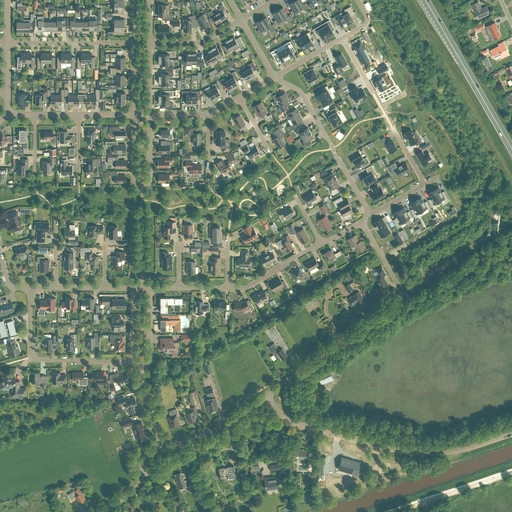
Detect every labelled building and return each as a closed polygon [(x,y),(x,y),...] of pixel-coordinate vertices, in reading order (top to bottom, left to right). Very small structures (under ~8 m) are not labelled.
[(299,9),(294,0),(289,3),(292,10),(290,11),(293,16),(296,15),(294,12),(299,9)] [(294,0),(299,9),(302,8),(304,10),(308,8),(305,2),(303,4),(300,0),(294,0)] [(317,2),(315,0),(308,0),(310,2),(308,4),(310,9),(315,6),(314,4),(317,2)] [(158,4),(158,10),(168,10),(168,7),(171,6),(171,4),(172,4),(172,1),(165,1),(165,4),(158,4)] [(486,5),(481,8),(478,1),(472,4),(475,11),(474,11),(478,19),(490,13),(486,5)] [(217,12),(221,21),(227,18),(222,11),(225,9),(222,4),(219,6),(220,8),(218,9),(219,11),(217,12)] [(114,5),(114,13),(123,13),(123,5),(114,5)] [(342,14),(347,24),(349,23),(350,24),(353,22),(353,21),(350,15),(354,13),(350,6),(344,10),(346,14),(343,16),(342,14)] [(283,7),(277,10),(284,21),(285,20),(287,19),(288,22),(293,19),(290,14),(287,15),(283,7)] [(165,19),(172,19),(172,15),(171,15),(171,14),(168,12),(168,10),(158,10),(158,16),(165,16),(165,19)] [(284,21),(277,10),(272,13),(276,19),(277,22),(278,22),(279,24),(281,23),(279,20),(282,19),(283,21),(284,21)] [(212,16),(216,24),(221,21),(217,12),(214,14),(212,12),(211,13),(209,11),(206,13),(209,18),(212,16)] [(193,15),(196,28),(196,27),(200,25),(201,25),(201,27),(204,27),(206,26),(207,25),(208,25),(206,20),(204,17),(202,15),(203,14),(200,16),(199,14),(193,15)] [(347,24),(342,14),(341,14),(342,14),(342,16),(339,18),(337,15),(332,18),(335,24),(339,22),(342,27),(343,28),(346,26),(345,25),(347,24)] [(184,26),(184,31),(185,31),(188,31),(189,30),(191,29),(190,27),(191,27),(196,27),(196,28),(193,15),(187,18),(187,19),(183,19),(184,19),(184,22),(183,22),(183,26),(184,26)] [(266,16),(261,19),(266,28),(267,30),(270,29),(271,31),(276,29),(273,23),(271,25),(266,16)] [(43,18),(35,18),(35,31),(43,31),(43,20),(43,18)] [(57,18),(57,20),(57,31),(65,31),(65,18),(57,18)] [(75,20),(75,18),(67,18),(67,31),(75,31),(75,20)] [(89,31),(97,31),(97,18),(94,18),(89,18),(89,20),(89,31)] [(266,28),(261,19),(256,22),(259,29),(257,30),(260,36),(263,35),(262,32),(266,29),(267,30),(266,28)] [(329,20),(321,24),(327,36),(333,32),(329,27),(332,25),(329,20)] [(488,26),(494,40),(501,37),(496,26),(497,26),(495,22),(488,26)] [(321,24),(313,29),(316,34),(319,33),(322,39),(327,36),(321,24)] [(114,25),(114,28),(113,28),(111,30),(111,31),(108,31),(108,35),(113,35),(113,33),(114,33),(123,33),(123,25),(114,25)] [(309,31),(301,36),(307,46),(312,43),(309,38),(312,36),(309,31)] [(301,35),(293,39),(296,44),(298,43),(302,49),(307,46),(301,36),(301,35)] [(229,39),(233,47),(238,45),(239,47),(244,45),(239,37),(235,39),(233,36),(229,39)] [(223,47),(227,53),(230,52),(229,50),(233,47),(229,39),(224,42),(226,46),(223,47)] [(286,47),(282,49),(287,58),(290,57),(290,58),(294,56),(290,49),(293,48),(290,41),(284,44),(286,47)] [(359,41),(352,45),(362,62),(367,59),(361,49),(363,48),(359,41)] [(211,49),(217,60),(225,55),(220,47),(217,49),(216,46),(211,49)] [(494,57),(500,54),(501,57),(509,53),(506,46),(501,48),(499,46),(490,50),(494,57)] [(287,58),(282,49),(278,51),(276,48),(270,52),(274,58),(278,56),(282,63),(286,61),(285,60),(287,58)] [(217,60),(211,49),(206,52),(208,54),(204,56),(205,58),(202,59),(206,66),(217,60)] [(158,59),(169,59),(169,56),(174,55),(174,50),(166,50),(166,54),(160,54),(160,55),(158,55),(158,59)] [(17,57),(17,68),(21,68),(21,63),(26,63),(26,53),(21,53),(21,57),(17,57)] [(26,53),(26,63),(31,63),(31,68),(35,68),(35,57),(31,57),(31,53),(26,53)] [(41,63),(46,63),(46,53),(41,53),(41,57),(37,57),(37,68),(41,68),(41,63)] [(51,63),(51,68),(55,68),(55,57),(51,57),(51,53),(46,53),(46,63),(51,63)] [(61,63),(66,63),(66,53),(61,53),(61,57),(57,57),(57,68),(61,68),(61,63)] [(71,68),(75,68),(75,57),(71,57),(71,53),(66,53),(66,63),(71,63),(71,68)] [(77,57),(77,68),(81,68),(81,63),(86,63),(86,53),(81,53),(81,57),(77,57)] [(86,53),(86,63),(91,63),(91,68),(95,68),(95,57),(91,57),(91,53),(86,53)] [(115,62),(125,62),(125,57),(121,57),(121,53),(110,53),(110,57),(115,57),(115,62)] [(183,58),(183,65),(186,65),(191,65),(191,53),(186,53),(186,58),(183,58)] [(191,53),(191,65),(191,64),(197,64),(197,66),(200,66),(200,56),(197,56),(197,53),(191,53)] [(334,57),(338,63),(333,66),(337,74),(343,71),(340,67),(347,63),(341,53),(334,57)] [(166,68),(173,68),(173,63),(169,62),(169,59),(158,59),(158,63),(160,63),(160,65),(166,65),(166,68)] [(244,66),(251,79),(254,77),(254,76),(255,75),(252,69),(256,67),(252,61),(247,64),(248,68),(246,69),(244,66)] [(110,71),(121,71),(121,68),(125,68),(125,62),(115,62),(115,67),(110,67),(110,71)] [(385,64),(376,69),(379,74),(388,69),(385,64)] [(247,80),(248,81),(251,79),(244,66),(244,67),(240,70),(239,68),(236,70),(240,76),(243,75),(246,80),(247,80)] [(312,68),(303,74),(306,79),(305,79),(307,82),(308,82),(308,83),(317,78),(312,68)] [(158,79),(169,79),(169,76),(173,76),(173,70),(166,70),(166,74),(159,74),(159,75),(158,75),(158,79)] [(115,80),(125,80),(125,74),(121,74),(121,71),(110,71),(110,75),(115,75),(115,80)] [(228,79),(234,89),(237,87),(237,86),(238,85),(235,79),(238,78),(234,71),(231,73),(233,76),(228,79)] [(386,74),(373,81),(376,86),(375,86),(377,89),(378,89),(379,91),(381,90),(387,86),(385,83),(389,80),(388,79),(386,74)] [(230,90),(231,91),(234,89),(228,79),(226,81),(224,78),(219,80),(222,86),(225,85),(228,90),(230,90)] [(166,85),(166,88),(173,88),(173,83),(169,82),(169,79),(158,79),(158,83),(159,83),(159,85),(166,85)] [(121,88),(121,85),(125,85),(125,80),(115,80),(115,85),(110,85),(110,88),(121,88)] [(211,89),(216,99),(220,97),(219,96),(221,95),(217,89),(220,88),(217,82),(212,85),(214,88),(211,89)] [(331,93),(327,85),(321,88),(323,91),(317,94),(320,99),(329,94),(331,93)] [(356,86),(350,89),(353,94),(352,95),(356,102),(366,96),(362,89),(359,91),(356,86)] [(50,101),(50,105),(56,105),(56,95),(51,95),(51,89),(47,89),(47,101),(50,101)] [(56,95),(56,105),(61,105),(61,101),(64,101),(64,89),(61,89),(61,95),(56,95)] [(64,89),(64,101),(68,101),(68,104),(73,104),(73,95),(68,95),(68,89),(64,89)] [(73,95),(73,104),(78,104),(78,101),(82,101),(82,89),(78,89),(78,95),(73,95)] [(82,89),(82,101),(85,100),(85,104),(90,104),(90,95),(85,95),(85,89),(82,89)] [(90,95),(90,104),(96,104),(96,100),(99,100),(99,89),(95,89),(95,95),(90,95)] [(213,99),(213,100),(216,99),(211,89),(206,92),(205,89),(202,90),(202,91),(205,96),(208,95),(211,100),(213,99)] [(158,99),(169,99),(169,96),(173,96),(175,96),(175,90),(166,90),(166,94),(159,94),(159,95),(158,95),(158,99)] [(187,105),(191,105),(191,91),(183,91),(183,97),(186,97),(186,104),(187,104),(187,105)] [(191,91),(191,105),(195,105),(195,104),(197,104),(197,97),(200,97),(200,91),(197,91),(191,91)] [(46,92),(40,92),(40,95),(36,95),(36,105),(43,105),(43,99),(46,99),(46,92)] [(277,99),(279,102),(288,97),(285,92),(280,95),(279,92),(272,96),(275,101),(277,99)] [(18,96),(17,97),(17,100),(18,100),(18,105),(27,105),(27,102),(31,102),(31,95),(27,95),(27,93),(18,93),(18,96)] [(329,94),(320,99),(323,104),(332,99),(329,94)] [(288,97),(279,102),(280,105),(278,106),(281,111),(287,107),(286,104),(290,102),(290,101),(291,101),(289,98),(288,98),(288,97)] [(166,108),(173,108),(173,103),(169,102),(169,99),(158,99),(158,103),(159,103),(159,105),(166,105),(166,108)] [(253,106),(259,117),(266,113),(261,102),(253,106)] [(332,122),(334,126),(342,121),(336,112),(337,111),(335,107),(330,110),(332,114),(328,116),(330,120),(332,122)] [(285,115),(287,120),(290,118),(300,113),(298,111),(297,111),(296,108),(292,110),(290,108),(284,111),(286,115),(285,115)] [(300,116),(301,116),(300,113),(290,118),(293,123),(287,126),(290,130),(300,124),(299,123),(301,122),(300,120),(302,119),(300,116)] [(245,124),(240,114),(233,118),(238,128),(239,127),(242,132),(247,129),(244,124),(245,124)] [(299,133),(301,137),(310,132),(308,127),(304,129),(302,126),(295,130),(297,134),(299,133)] [(109,134),(111,134),(111,137),(115,137),(115,139),(124,139),(124,137),(125,137),(125,130),(119,130),(119,127),(109,127),(109,134)] [(279,127),(272,131),(276,137),(272,139),(276,145),(277,144),(279,148),(285,144),(281,137),(284,135),(279,127)] [(166,128),(166,130),(164,130),(164,129),(159,129),(159,133),(160,133),(160,136),(166,136),(166,139),(172,139),(172,128),(166,128)] [(187,128),(187,135),(193,135),(193,143),(201,143),(201,132),(198,132),(198,128),(187,128)] [(89,132),(86,132),(86,135),(87,135),(87,143),(94,143),(94,132),(95,132),(95,129),(89,129),(89,132)] [(221,148),(229,148),(229,139),(224,139),(224,131),(222,131),(221,130),(220,130),(219,131),(216,131),(216,138),(215,138),(215,144),(221,144),(221,148)] [(412,130),(405,134),(407,137),(406,138),(408,141),(411,144),(415,142),(416,145),(422,142),(419,136),(416,138),(412,130)] [(52,138),(52,143),(56,143),(56,135),(53,135),(53,131),(44,131),(44,138),(52,138)] [(67,135),(67,131),(60,131),(60,142),(67,142),(67,141),(72,141),(72,135),(67,135)] [(302,142),(304,147),(312,143),(309,139),(313,137),(310,132),(301,137),(303,141),(302,142)] [(0,144),(1,146),(7,140),(9,142),(11,142),(11,136),(7,136),(6,137),(2,133),(0,134),(0,144)] [(384,137),(381,139),(384,144),(384,143),(390,153),(397,149),(391,139),(387,142),(384,137)] [(158,153),(169,153),(169,148),(172,148),(172,141),(165,141),(165,145),(158,145),(158,153)] [(125,152),(125,144),(113,144),(113,153),(125,152)] [(247,145),(241,148),(245,154),(247,153),(250,158),(259,152),(256,145),(249,149),(247,145)] [(422,150),(416,154),(418,158),(419,158),(421,160),(420,161),(423,166),(429,162),(428,160),(432,158),(428,152),(424,154),(422,150)] [(222,160),(216,163),(220,170),(222,169),(224,174),(227,172),(228,173),(230,171),(235,167),(231,159),(235,157),(232,151),(226,155),(229,160),(224,163),(222,160)] [(361,155),(352,160),(351,161),(353,164),(354,163),(355,166),(361,163),(363,166),(369,163),(366,157),(363,159),(361,155)] [(172,161),(172,156),(165,156),(165,159),(158,160),(158,167),(168,167),(168,161),(172,161)] [(118,157),(112,157),(107,157),(107,163),(115,163),(115,168),(125,168),(125,160),(118,160),(118,157)] [(28,167),(28,158),(22,159),(22,164),(18,164),(18,169),(16,169),(16,173),(25,173),(25,169),(26,169),(26,167),(28,167)] [(43,166),(43,172),(44,172),(44,173),(46,173),(46,172),(51,172),(51,164),(55,164),(55,158),(48,158),(48,161),(42,161),(42,166),(43,166)] [(86,174),(96,174),(96,166),(99,166),(99,158),(89,158),(89,163),(89,164),(89,166),(86,166),(86,174)] [(66,159),(61,159),(61,174),(72,174),(72,166),(66,166),(66,159)] [(185,167),(189,167),(190,168),(190,172),(193,172),(194,173),(196,173),(197,172),(200,172),(200,170),(201,169),(202,168),(201,167),(200,167),(200,164),(191,164),(191,160),(185,160),(185,167)] [(400,167),(396,169),(400,176),(410,170),(406,163),(402,165),(402,164),(399,166),(400,167)] [(369,174),(362,178),(366,184),(376,179),(374,175),(376,173),(373,167),(367,171),(369,174)] [(125,175),(117,175),(117,171),(110,171),(110,176),(115,176),(115,183),(125,183),(125,175)] [(322,176),(327,184),(336,179),(335,178),(336,178),(335,175),(334,175),(332,173),(328,175),(326,171),(320,174),(322,176)] [(158,182),(165,182),(169,182),(169,174),(163,174),(158,174),(158,182)] [(331,192),(332,195),(338,192),(335,187),(339,185),(336,179),(327,184),(331,192)] [(377,185),(371,188),(374,193),(371,194),(375,201),(385,195),(382,188),(380,189),(377,185)] [(434,191),(439,201),(444,198),(446,200),(449,199),(444,191),(441,192),(439,187),(433,190),(434,191)] [(439,201),(434,191),(428,194),(431,198),(428,200),(432,207),(435,205),(434,204),(439,201)] [(321,199),(318,194),(315,196),(313,192),(304,197),(307,203),(312,200),(314,203),(321,199)] [(339,206),(341,209),(349,205),(350,204),(347,199),(343,200),(341,196),(332,201),(336,207),(339,206)] [(416,201),(422,211),(427,208),(430,207),(427,200),(424,202),(422,198),(416,201)] [(422,211),(416,201),(416,200),(411,203),(413,208),(411,210),(415,218),(418,216),(417,214),(422,211)] [(319,207),(323,213),(327,210),(324,204),(319,207)] [(339,215),(342,221),(351,216),(349,212),(352,210),(349,205),(341,209),(339,210),(341,214),(339,215)] [(288,206),(278,211),(281,216),(284,215),(287,219),(291,217),(290,216),(294,213),(291,207),(289,209),(288,206)] [(399,210),(405,221),(410,218),(413,216),(409,210),(407,212),(404,207),(399,210)] [(405,221),(399,210),(393,214),(396,218),(393,219),(397,226),(400,224),(405,221)] [(11,224),(10,224),(8,224),(10,232),(21,229),(17,211),(7,214),(9,220),(11,219),(11,222),(12,222),(11,224)] [(323,228),(324,230),(331,225),(326,215),(318,220),(321,225),(321,226),(322,228),(323,228)] [(381,219),(373,223),(379,235),(387,230),(381,219)] [(176,231),(176,221),(168,221),(168,227),(163,227),(163,238),(172,238),(171,238),(171,231),(176,231)] [(35,222),(35,231),(37,231),(37,241),(44,241),(44,231),(49,231),(49,222),(35,222)] [(77,244),(77,236),(75,236),(75,230),(75,224),(69,224),(69,228),(64,228),(64,234),(65,234),(65,238),(69,238),(69,244),(77,244)] [(184,236),(192,236),(192,224),(184,224),(184,236)] [(89,236),(97,236),(97,233),(103,233),(103,226),(97,226),(97,225),(89,225),(89,236)] [(242,235),(246,242),(257,236),(253,229),(251,230),(249,225),(243,228),(246,233),(242,235)] [(117,238),(117,239),(118,240),(119,240),(119,244),(127,244),(127,239),(121,239),(121,235),(117,235),(117,226),(109,226),(109,238),(117,238)] [(296,233),(302,243),(309,239),(303,229),(296,233)] [(281,243),(286,252),(292,248),(288,241),(291,239),(288,234),(283,237),(285,241),(281,243)] [(364,248),(360,241),(359,242),(355,235),(347,239),(351,246),(354,245),(358,251),(364,248)] [(398,235),(394,237),(396,241),(392,243),(393,243),(395,247),(403,242),(398,235)] [(16,254),(17,255),(17,256),(20,255),(21,256),(24,255),(24,254),(28,253),(26,245),(15,248),(16,251),(15,252),(16,254)] [(334,254),(331,249),(323,253),(328,260),(335,256),(335,257),(342,254),(340,250),(334,254)] [(238,264),(238,266),(240,266),(240,268),(244,268),(244,266),(250,266),(250,258),(248,258),(248,250),(242,250),(242,258),(238,258),(238,261),(237,261),(237,264),(238,264)] [(90,265),(90,266),(98,266),(98,256),(92,256),(92,251),(86,251),(86,258),(90,258),(90,261),(88,262),(88,265),(90,265)] [(66,256),(65,256),(65,263),(64,263),(64,268),(72,268),(72,263),(73,263),(73,252),(66,252),(66,256)] [(121,259),(124,259),(124,252),(116,252),(116,256),(112,256),(112,261),(113,261),(113,267),(117,267),(117,268),(122,268),(122,264),(121,264),(121,259)] [(172,256),(168,256),(168,252),(160,252),(160,259),(162,259),(162,268),(166,268),(167,269),(169,269),(170,268),(172,268),(172,256)] [(272,252),(261,258),(265,265),(276,259),(272,252)] [(49,260),(44,260),(44,256),(37,256),(37,262),(40,262),(40,271),(48,271),(48,264),(49,264),(49,260)] [(208,266),(211,268),(211,273),(219,273),(219,267),(220,267),(220,257),(213,257),(213,261),(210,261),(210,265),(208,266)] [(305,263),(309,270),(317,266),(319,270),(325,266),(322,261),(318,264),(315,258),(305,263)] [(187,273),(195,273),(195,261),(187,261),(187,273)] [(383,276),(385,274),(381,267),(376,270),(379,276),(375,278),(380,287),(387,283),(383,276)] [(296,269),(290,272),(292,276),(293,276),(295,280),(301,277),(303,281),(309,278),(305,271),(302,273),(299,268),(296,269)] [(269,283),(273,291),(274,290),(281,286),(282,289),(287,286),(284,280),(281,282),(279,278),(269,283)] [(349,283),(352,281),(350,278),(342,283),(348,291),(352,288),(349,283)] [(263,289),(252,296),(257,304),(268,298),(268,299),(272,297),(270,294),(267,296),(263,289)] [(358,304),(364,300),(361,297),(362,296),(358,291),(352,295),(346,299),(350,306),(357,301),(358,304)] [(166,297),(165,297),(164,298),(159,298),(159,303),(160,303),(160,311),(167,311),(167,307),(166,307),(166,303),(182,303),(182,298),(167,298),(167,297),(166,297)] [(38,311),(44,311),(44,308),(46,308),(46,309),(55,309),(55,298),(46,298),(46,300),(40,300),(40,308),(38,308),(38,311)] [(72,298),(66,298),(66,301),(62,301),(62,307),(64,307),(66,307),(70,307),(70,311),(75,311),(75,300),(72,300),(72,298)] [(82,305),(85,305),(85,307),(93,307),(93,311),(98,311),(98,305),(95,305),(95,298),(85,298),(85,299),(82,299),(82,305)] [(112,308),(125,308),(125,299),(112,299),(112,308)] [(0,314),(3,313),(13,310),(11,302),(3,304),(2,300),(0,300),(0,314)] [(240,302),(234,302),(234,310),(243,310),(249,307),(251,311),(254,309),(251,303),(248,305),(245,300),(241,302),(240,302)] [(195,313),(203,313),(203,310),(209,310),(209,304),(203,304),(203,301),(195,301),(195,313)] [(214,309),(225,309),(225,301),(221,301),(219,301),(214,301),(214,309)] [(162,320),(162,321),(160,321),(160,330),(166,330),(166,324),(175,324),(175,329),(180,329),(180,319),(178,319),(178,315),(166,315),(166,319),(162,319),(162,320)] [(13,323),(14,322),(12,316),(2,319),(3,321),(0,321),(0,329),(2,336),(7,334),(7,332),(10,331),(10,334),(16,333),(13,323)] [(114,323),(114,331),(118,331),(118,330),(125,330),(125,323),(120,323),(120,317),(111,317),(111,323),(114,323)] [(89,347),(92,349),(93,347),(94,347),(94,341),(98,341),(98,333),(94,333),(94,337),(87,337),(87,347),(89,347)] [(73,334),(73,338),(66,338),(66,349),(74,349),(74,341),(77,341),(77,334),(73,334)] [(44,342),(42,344),(44,346),(44,349),(52,349),(52,342),(55,342),(55,335),(51,335),(51,338),(44,338),(44,342)] [(118,351),(121,351),(124,351),(124,346),(123,345),(122,345),(122,338),(117,338),(117,335),(110,335),(110,343),(115,343),(115,351),(118,351)] [(173,338),(160,338),(160,350),(166,350),(166,352),(175,352),(175,346),(176,346),(176,342),(173,342),(173,338)] [(15,339),(6,341),(10,355),(20,352),(18,345),(16,345),(15,339)] [(284,352),(282,348),(279,350),(274,342),(268,347),(276,358),(279,356),(282,359),(287,355),(284,352)] [(332,379),(327,366),(315,371),(317,374),(321,384),(332,379)] [(39,372),(32,372),(32,382),(46,382),(46,376),(39,376),(39,372)] [(52,383),(56,383),(56,384),(60,384),(60,382),(66,382),(66,375),(60,375),(60,372),(52,372),(52,383)] [(72,372),(72,379),(79,379),(79,384),(87,384),(87,377),(83,377),(83,372),(72,372)] [(91,372),(91,380),(98,380),(98,384),(106,384),(106,376),(102,376),(102,372),(91,372)] [(113,374),(113,375),(110,375),(110,382),(113,382),(117,381),(118,385),(129,381),(127,377),(126,373),(119,375),(118,372),(113,374)] [(9,387),(12,387),(12,390),(11,390),(11,397),(20,397),(20,396),(27,396),(27,390),(26,390),(26,388),(20,388),(20,380),(15,380),(15,377),(8,377),(2,377),(2,389),(9,389),(9,387)] [(206,399),(209,411),(217,409),(215,403),(216,402),(215,397),(214,397),(213,394),(212,387),(205,389),(207,395),(208,395),(209,398),(206,399)] [(194,390),(187,393),(191,404),(198,402),(194,390)] [(126,408),(127,408),(129,413),(136,411),(135,405),(137,405),(134,397),(125,400),(124,397),(117,399),(119,405),(125,403),(126,408)] [(190,407),(192,411),(186,413),(189,422),(196,420),(194,414),(197,413),(194,406),(190,407)] [(168,411),(170,416),(168,417),(170,423),(172,428),(177,427),(176,426),(179,425),(176,415),(178,414),(176,408),(168,411)] [(120,421),(122,427),(132,424),(130,418),(120,421)] [(145,438),(143,430),(144,429),(142,422),(132,425),(137,440),(145,438)] [(304,457),(304,463),(308,463),(309,450),(298,449),(298,446),(293,446),(293,449),(293,460),(297,460),(298,456),(303,457),(304,457)] [(341,458),(339,466),(349,469),(350,468),(352,469),(351,473),(357,474),(360,462),(355,461),(354,461),(341,458)] [(255,472),(259,472),(257,462),(253,463),(250,463),(251,473),(255,472)] [(319,463),(319,472),(327,472),(327,463),(319,463)] [(223,476),(223,473),(227,473),(228,478),(233,477),(232,471),(231,471),(230,470),(232,470),(231,465),(227,466),(223,467),(223,466),(219,467),(219,471),(220,471),(220,477),(223,476)] [(181,472),(174,474),(175,477),(174,477),(175,480),(176,480),(179,489),(188,486),(185,480),(184,480),(183,477),(185,477),(183,472),(181,473),(181,472)] [(277,475),(264,477),(266,489),(270,488),(270,486),(274,486),(274,488),(279,487),(277,475)] [(71,499),(75,497),(79,503),(85,499),(78,488),(76,485),(72,487),(74,490),(68,494),(71,499)] [(18,499),(19,503),(20,507),(21,507),(27,505),(27,504),(25,497),(18,499)]
